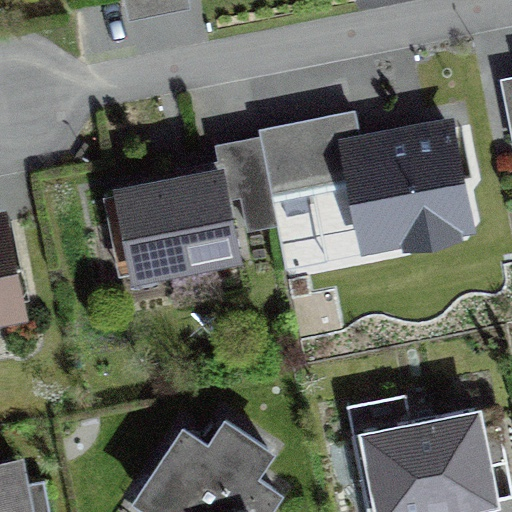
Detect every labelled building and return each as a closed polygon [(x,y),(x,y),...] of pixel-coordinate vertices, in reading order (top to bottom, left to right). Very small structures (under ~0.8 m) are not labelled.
[(470,213),(452,122),(361,140),(356,112),(260,131),(272,192),(352,176),(363,235),(470,213)] [(124,261),(232,237),(218,176),(111,200),(124,261)] [(0,308),(13,306),(0,246),(0,308)] [(504,511),(477,390),(355,417),(375,511),(504,511)] [(155,511),(263,511),(289,466),(175,404),(124,495),(155,511)] [(15,511),(5,465),(0,466),(0,511),(15,511)]
